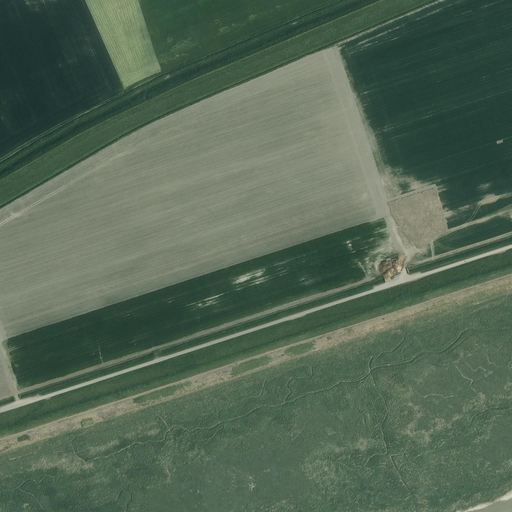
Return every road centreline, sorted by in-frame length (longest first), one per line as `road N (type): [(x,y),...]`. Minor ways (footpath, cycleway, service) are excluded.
road 1 (track): [(511,275),(0,441)]
road 2 (unclassified): [(0,411),(511,246)]
